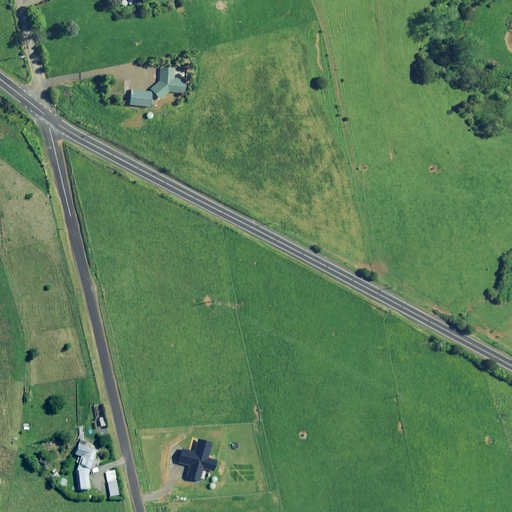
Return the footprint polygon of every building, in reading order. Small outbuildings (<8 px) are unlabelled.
[(172,77),(173,68),(159,66),(157,81),(148,88),(157,99),(168,91),(181,92),(183,79),(172,77)] [(149,106),(151,91),(129,89),(127,104),(149,106)] [(84,441),(77,439),(75,444),(71,454),(78,456),(75,464),(75,465),(73,469),(76,490),(88,489),(86,472),(88,468),(91,467),(93,461),(91,459),(94,450),(82,446),(84,441)] [(61,476),(56,472),(51,477),(56,481),(61,476)] [(67,480),(62,477),(58,484),(63,487),(67,480)]
